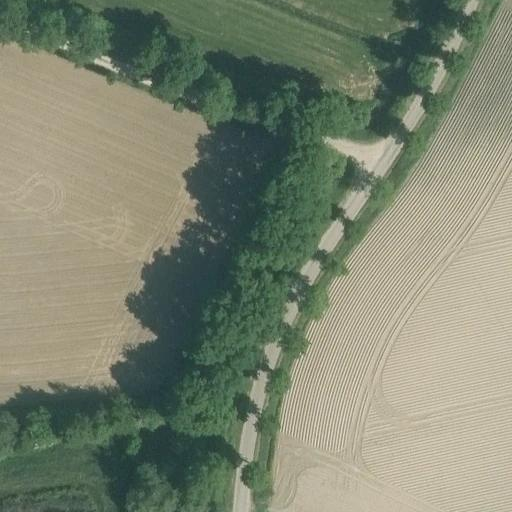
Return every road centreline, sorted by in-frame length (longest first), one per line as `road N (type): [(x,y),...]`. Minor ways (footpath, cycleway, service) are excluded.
road 1 (unclassified): [(246,511),(259,398),(297,286),(473,0)]
road 2 (track): [(0,6),(110,59),(379,155)]
